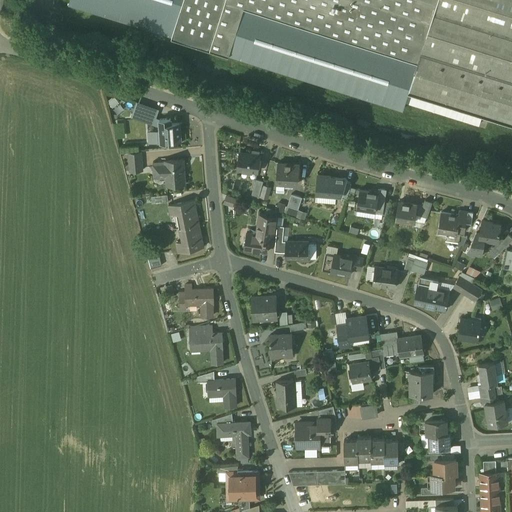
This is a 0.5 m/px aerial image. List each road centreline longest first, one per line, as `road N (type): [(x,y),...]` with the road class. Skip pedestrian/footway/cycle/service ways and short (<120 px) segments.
road 1 (residential): [(221,262),(426,323),(450,360),(468,441)]
road 2 (residential): [(209,114),(511,207)]
road 3 (residential): [(221,262),(293,511)]
road 4 (residential): [(209,114),(221,262)]
